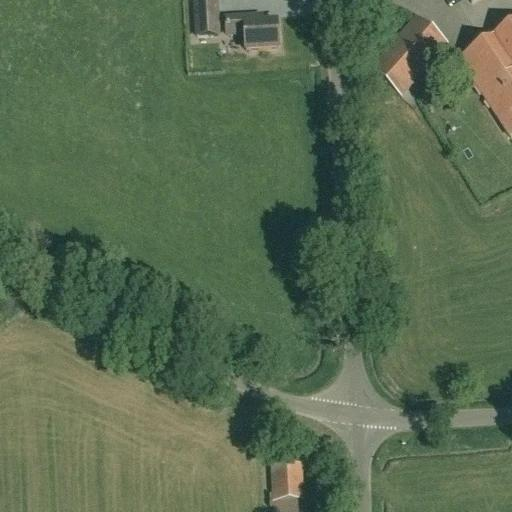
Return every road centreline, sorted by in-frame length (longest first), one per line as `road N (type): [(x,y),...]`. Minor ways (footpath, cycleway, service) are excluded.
road 1 (unclassified): [(359,416),(335,0)]
road 2 (unclassified): [(359,416),(274,399),(49,279),(0,262)]
road 3 (unclassified): [(359,416),(511,414)]
